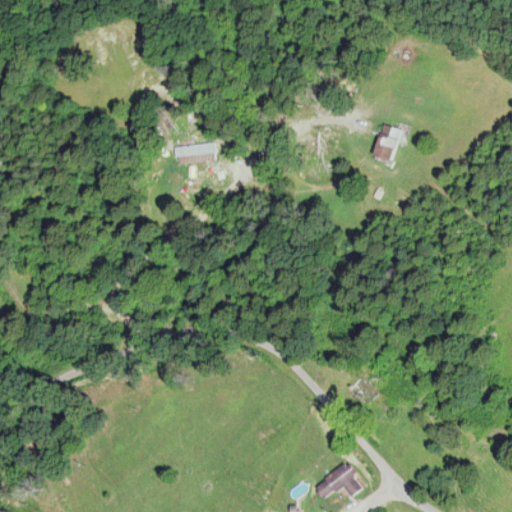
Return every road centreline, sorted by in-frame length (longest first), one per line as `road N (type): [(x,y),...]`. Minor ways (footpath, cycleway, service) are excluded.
road 1 (residential): [(0,422),(49,382),(199,332),(243,338),(288,359),(393,480),(441,511)]
road 2 (residential): [(109,296),(118,277),(317,121),(362,128)]
road 3 (residential): [(150,349),(114,320),(86,260),(0,222)]
road 4 (residential): [(245,172),(159,84)]
